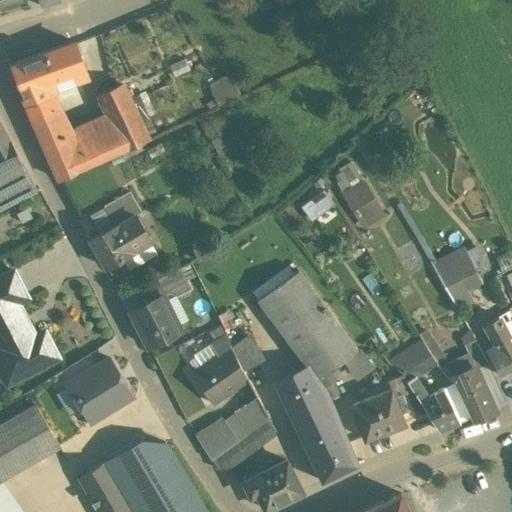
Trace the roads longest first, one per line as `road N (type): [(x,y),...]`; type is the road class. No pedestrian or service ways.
road 1 (residential): [(0,86),(164,406),(230,511)]
road 2 (tertiary): [(511,440),(373,484),(322,511)]
road 3 (residential): [(0,36),(135,0)]
road 4 (unknown): [(154,387),(34,455)]
